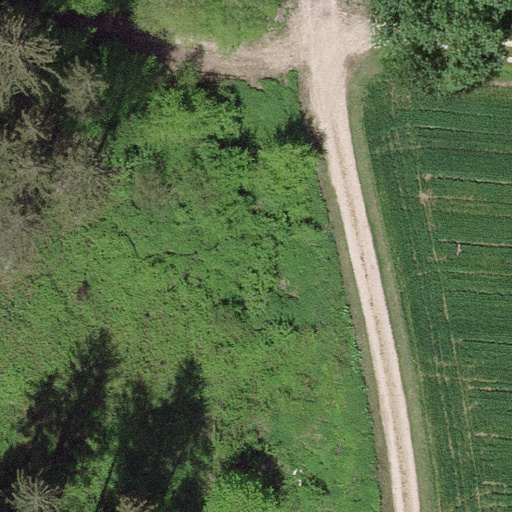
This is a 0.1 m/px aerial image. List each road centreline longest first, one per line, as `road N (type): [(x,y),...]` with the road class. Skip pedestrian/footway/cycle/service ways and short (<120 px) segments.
road 1 (track): [(315,0),(328,108),(401,425),(409,511)]
road 2 (track): [(316,17),(511,42)]
